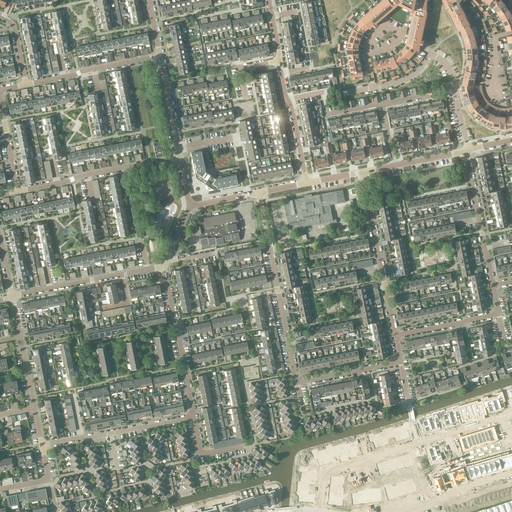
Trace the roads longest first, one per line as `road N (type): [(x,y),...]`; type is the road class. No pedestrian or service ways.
road 1 (residential): [(318,511),(329,470),(511,413)]
road 2 (residential): [(297,382),(259,190)]
road 3 (residential): [(306,181),(268,0)]
road 4 (residential): [(394,336),(363,171)]
road 5 (residential): [(17,189),(181,158)]
road 6 (residential): [(41,444),(192,416)]
road 7 (residential): [(192,416),(164,267)]
road 8 (residential): [(492,285),(466,149)]
road 9 (residential): [(25,83),(160,55)]
